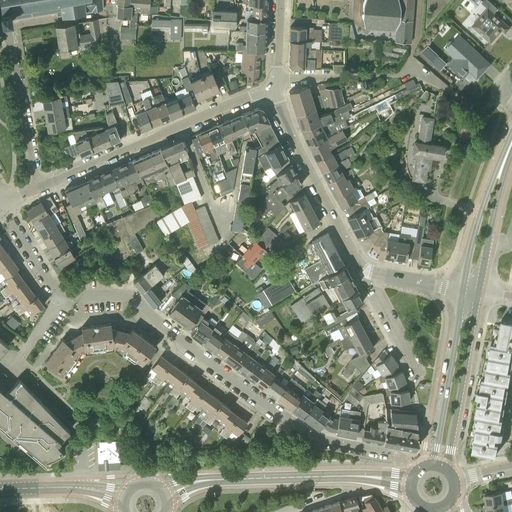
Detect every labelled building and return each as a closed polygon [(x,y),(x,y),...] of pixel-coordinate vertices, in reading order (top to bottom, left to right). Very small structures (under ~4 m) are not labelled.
[(0,0),(2,10),(0,10),(2,20),(11,19),(11,17),(14,16),(14,18),(19,18),(19,16),(33,14),(33,15),(39,14),(39,12),(56,10),(57,16),(62,15),(62,16),(85,13),(85,11),(91,10),(92,11),(102,9),(102,0),(0,0)] [(117,0),(117,4),(131,5),(131,11),(137,12),(149,13),(150,0),(117,0)] [(364,0),(363,3),(362,17),(364,27),(396,29),(395,42),(410,43),(413,0),(364,0)] [(488,8),(475,22),(481,27),(477,30),(491,43),(499,34),(497,32),(500,28),(505,33),(510,27),(493,13),(497,8),(487,0),(481,0),(480,1),(488,8)] [(135,39),(136,28),(137,12),(131,11),(131,5),(117,4),(116,17),(130,18),(129,27),(125,27),(124,38),(135,39)] [(267,5),(246,4),(245,9),(252,10),(252,19),(266,19),(267,5)] [(237,11),(213,9),(212,26),(236,27),(237,11)] [(80,36),(78,22),(55,25),(60,58),(69,56),(68,48),(80,46),(81,52),(92,50),(91,45),(103,43),(109,42),(105,18),(89,20),(91,34),(80,36)] [(180,39),(181,20),(171,19),(171,27),(170,39),(180,39)] [(266,19),(252,19),(246,19),(246,26),(239,26),(239,32),(243,32),(243,31),(266,31),(266,19)] [(329,24),(328,40),(344,41),(345,25),(329,24)] [(289,40),(311,40),(321,41),(321,33),(319,33),(319,31),(313,31),(313,28),(290,27),(289,40)] [(243,31),(243,32),(243,40),(246,40),(245,46),(242,46),(242,42),(236,42),(236,44),(236,50),(242,50),(247,50),(263,50),(265,50),(266,31),(243,31)] [(311,40),(289,40),(289,49),(310,50),(311,40)] [(407,46),(382,42),(377,65),(382,66),(384,54),(398,57),(399,53),(405,54),(407,46)] [(455,58),(450,64),(464,77),(471,69),(469,67),(472,64),(480,72),(489,62),(466,42),(453,57),(455,58)] [(321,50),(310,50),(289,49),(289,65),(291,68),(321,69),(321,50)] [(263,58),(263,50),(247,50),(242,50),(241,71),(242,72),(248,72),(247,83),(257,84),(259,58),(263,58)] [(441,70),(445,65),(441,61),(436,66),(441,70)] [(199,73),(208,94),(219,89),(218,86),(225,83),(219,68),(211,71),(210,68),(199,73)] [(208,94),(199,73),(188,77),(193,88),(197,98),(208,94)] [(185,91),(193,88),(188,77),(181,80),(185,91)] [(236,79),(228,82),(230,90),(238,87),(236,79)] [(404,84),(407,89),(416,84),(413,79),(404,84)] [(109,105),(125,102),(120,87),(119,82),(118,80),(117,80),(113,80),(106,81),(109,105)] [(397,100),(422,88),(419,83),(416,84),(407,89),(403,91),(402,90),(395,94),(396,96),(373,107),(375,111),(397,100)] [(330,106),(345,102),(340,89),(326,89),(325,84),(318,84),(319,89),(324,106),(329,105),(330,106)] [(120,87),(125,102),(125,103),(132,101),(126,85),(120,87)] [(292,103),(311,98),(307,86),(289,92),(292,103)] [(349,100),(366,93),(364,89),(348,97),(349,100)] [(164,121),(153,96),(151,91),(140,96),(145,106),(153,126),(164,121)] [(172,118),(166,102),(162,93),(153,96),(164,121),(172,118)] [(183,113),(195,108),(189,93),(177,98),(183,113)] [(43,99),(44,110),(62,107),(61,101),(67,100),(66,95),(43,99)] [(87,108),(93,106),(91,97),(85,98),(87,108)] [(177,98),(166,102),(172,118),(183,113),(177,98)] [(314,109),(311,98),(292,103),(296,115),(314,109)] [(314,109),(296,115),(301,129),(318,124),(319,125),(332,121),(332,119),(348,110),(353,108),(350,102),(334,109),(334,111),(319,116),(320,117),(317,118),(314,109)] [(153,126),(145,106),(140,108),(139,110),(140,113),(137,114),(141,131),(153,126)] [(62,107),(44,110),(46,121),(64,118),(62,107)] [(249,130),(243,132),(242,140),(251,136),(249,133),(254,131),(254,129),(269,122),(263,109),(258,107),(242,114),(249,130)] [(348,110),(332,119),(332,121),(319,125),(318,124),(301,129),(305,138),(342,120),(351,116),(348,110)] [(104,130),(110,144),(120,139),(115,126),(117,125),(112,111),(106,114),(108,126),(103,127),(104,130)] [(229,119),(235,133),(241,130),(242,132),(243,132),(249,130),(242,114),(229,119)] [(412,147),(412,148),(412,149),(412,150),(413,151),(413,152),(414,152),(414,153),(419,154),(418,163),(415,163),(413,177),(414,178),(414,179),(423,180),(424,179),(425,179),(426,168),(429,168),(431,156),(440,157),(442,146),(428,144),(430,132),(431,132),(433,120),(432,119),(432,118),(423,117),(423,118),(422,118),(420,130),(418,142),(415,142),(415,143),(414,143),(414,144),(413,144),(413,145),(412,145),(412,146),(412,147)] [(64,118),(46,121),(48,132),(66,129),(64,118)] [(217,124),(224,140),(230,154),(236,151),(231,138),(236,135),(235,133),(229,119),(217,124)] [(342,120),(305,138),(309,147),(337,132),(335,129),(345,124),(342,120)] [(254,129),(254,131),(262,145),(257,147),(250,146),(249,149),(246,149),(240,183),(241,183),(238,204),(236,204),(233,225),(230,225),(229,230),(242,232),(254,158),(266,152),(280,144),(269,122),(254,129)] [(207,128),(214,145),(220,159),(226,156),(220,142),(224,140),(217,124),(207,128)] [(210,147),(214,145),(207,128),(196,133),(209,163),(215,161),(210,147)] [(337,132),(309,147),(316,161),(332,152),(332,151),(330,146),(347,138),(342,129),(337,132)] [(87,137),(93,151),(110,144),(104,130),(87,137)] [(81,156),(93,151),(87,137),(75,142),(81,156)] [(160,148),(176,183),(185,204),(202,197),(193,175),(195,174),(193,168),(183,172),(176,155),(186,151),(182,139),(160,148)] [(280,144),(266,152),(273,165),(288,157),(280,144)] [(133,160),(140,175),(145,185),(162,177),(163,180),(168,178),(171,185),(176,183),(160,148),(133,160)] [(332,152),(316,161),(322,171),(349,156),(345,150),(334,156),(332,152)] [(349,156),(322,171),(327,181),(343,173),(342,170),(352,164),(350,161),(353,160),(356,155),(355,153),(349,156)] [(288,157),(273,165),(278,173),(276,175),(279,179),(277,180),(276,179),(267,186),(269,187),(266,189),(269,194),(296,173),(288,157)] [(122,165),(135,193),(140,191),(134,178),(140,175),(133,160),(122,165)] [(112,169),(119,184),(124,182),(129,195),(135,193),(122,165),(112,169)] [(336,197),(352,189),(353,188),(349,180),(355,173),(352,167),(343,173),(327,181),(336,197)] [(100,174),(107,190),(119,185),(119,184),(112,169),(100,174)] [(296,173),(269,194),(258,208),(263,213),(269,207),(277,214),(284,205),(281,201),(302,184),(296,173)] [(87,179),(97,202),(99,208),(106,205),(101,193),(107,190),(100,174),(98,175),(98,174),(94,176),(94,177),(87,179)] [(232,187),(228,178),(216,183),(220,192),(232,187)] [(77,184),(84,200),(87,206),(97,202),(87,179),(77,184)] [(84,200),(77,184),(65,189),(71,203),(66,205),(73,223),(79,220),(77,214),(81,212),(76,201),(80,199),(81,202),(84,200)] [(354,208),(366,201),(375,196),(372,191),(357,199),(352,189),(336,197),(342,208),(351,203),(354,208)] [(121,206),(127,204),(122,191),(116,193),(121,206)] [(289,201),(295,211),(309,203),(304,193),(289,201)] [(144,207),(153,203),(150,195),(141,199),(141,200),(144,207)] [(32,220),(52,208),(56,206),(50,196),(41,201),(40,200),(37,202),(36,204),(26,210),(32,220)] [(141,200),(132,204),(135,211),(144,207),(141,200)] [(352,228),(368,220),(362,210),(369,206),(366,201),(354,208),(356,213),(347,218),(352,228)] [(158,219),(161,217),(153,203),(144,207),(135,211),(106,223),(106,224),(114,242),(127,236),(134,232),(158,219)] [(309,203),(295,211),(300,220),(315,212),(309,203)] [(189,219),(180,206),(157,221),(165,234),(189,219)] [(209,245),(219,241),(205,206),(195,210),(209,245)] [(52,208),(32,220),(37,229),(52,220),(49,215),(54,212),(52,208)] [(315,212),(300,220),(305,230),(320,222),(315,212)] [(52,220),(37,229),(43,238),(63,226),(60,222),(56,225),(52,220)] [(373,244),(383,231),(380,226),(373,229),(368,220),(352,228),(358,238),(367,233),(373,244)] [(283,232),(289,226),(286,223),(280,229),(283,232)] [(422,237),(424,226),(418,225),(416,236),(413,251),(419,252),(418,262),(429,264),(433,239),(422,237)] [(63,226),(43,238),(48,247),(64,238),(61,233),(65,230),(63,226)] [(267,227),(263,232),(272,240),(276,235),(267,227)] [(83,229),(77,232),(80,239),(87,236),(83,229)] [(290,237),(291,236),(286,231),(285,232),(280,237),(285,242),(290,237)] [(395,258),(398,241),(387,239),(388,232),(383,231),(373,244),(386,246),(384,257),(395,258)] [(134,232),(127,236),(136,253),(143,249),(134,232)] [(272,240),(263,232),(260,237),(269,244),(272,240)] [(413,251),(416,236),(410,235),(410,234),(400,232),(398,241),(395,258),(406,260),(408,250),(413,251)] [(308,245),(313,254),(317,252),(322,260),(337,252),(328,233),(312,242),(312,243),(308,245)] [(269,244),(260,237),(257,239),(258,240),(256,242),(264,249),(269,244)] [(64,238),(48,247),(54,257),(74,245),(71,241),(67,243),(64,238)] [(264,249),(256,242),(255,241),(236,263),(240,266),(243,263),(248,267),(264,249)] [(238,248),(244,252),(247,249),(242,244),(238,248)] [(74,245),(54,257),(60,266),(75,257),(72,252),(76,249),(74,245)] [(0,267),(12,259),(6,251),(0,254),(0,267)] [(322,260),(315,263),(314,263),(304,268),(312,283),(318,280),(345,266),(337,252),(322,260)] [(193,275),(198,271),(185,254),(180,258),(193,275)] [(6,277),(16,270),(19,268),(12,259),(0,267),(0,273),(2,272),(6,277)] [(149,285),(150,286),(154,282),(164,275),(155,264),(133,281),(142,291),(149,285)] [(352,280),(345,266),(318,280),(321,286),(283,310),(294,328),(302,323),(331,305),(330,303),(356,287),(352,280)] [(16,270),(6,277),(4,279),(8,285),(0,290),(3,294),(23,279),(16,270)] [(154,282),(150,286),(149,285),(142,291),(154,306),(162,299),(161,299),(168,293),(165,290),(176,280),(173,277),(159,288),(154,282)] [(272,303),(294,290),(291,285),(286,277),(282,279),(264,290),(272,303)] [(23,279),(3,294),(6,297),(13,292),(17,297),(29,288),(23,279)] [(190,286),(184,282),(171,292),(178,297),(168,312),(182,322),(182,325),(184,326),(186,325),(188,327),(205,304),(187,290),(190,286)] [(29,288),(17,297),(21,302),(13,308),(16,311),(17,311),(36,296),(29,288)] [(345,317),(354,312),(359,310),(356,305),(363,301),(361,296),(361,295),(360,292),(359,292),(357,290),(342,298),(338,300),(338,301),(337,301),(337,302),(337,303),(339,307),(330,311),(336,322),(345,317)] [(36,295),(36,296),(17,311),(19,314),(27,309),(31,314),(43,305),(36,295)] [(229,305),(232,301),(225,297),(222,300),(229,305)] [(263,325),(269,321),(275,317),(271,310),(265,313),(258,317),(255,319),(260,326),(263,325)] [(247,321),(251,318),(243,311),(240,314),(247,321)] [(6,322),(14,329),(19,323),(12,316),(6,322)] [(202,342),(215,326),(204,317),(191,334),(202,342)] [(362,327),(357,318),(348,323),(345,317),(336,322),(324,328),(327,334),(334,330),(338,328),(343,338),(362,327)] [(511,320),(502,318),(498,342),(511,344),(511,320)] [(82,329),(85,349),(114,345),(111,325),(111,323),(91,326),(81,327),(82,329)] [(111,325),(114,345),(118,346),(130,330),(111,325)] [(213,351),(223,338),(218,334),(221,331),(215,326),(202,342),(213,351)] [(345,349),(354,345),(368,337),(362,327),(343,338),(340,340),(339,338),(334,340),(336,344),(341,341),(345,349)] [(132,328),(118,346),(142,364),(139,368),(143,370),(156,353),(153,350),(155,346),(132,328)] [(82,329),(65,340),(80,351),(85,349),(82,329)] [(222,357),(237,336),(229,330),(223,338),(213,351),(222,357)] [(236,368),(250,350),(241,343),(248,334),(242,330),(237,336),(222,357),(236,368)] [(292,341),(288,336),(283,340),(287,345),(292,341)] [(0,421),(41,458),(38,458),(38,459),(46,457),(53,455),(60,451),(65,448),(64,447),(62,448),(57,443),(70,430),(19,378),(13,384),(0,378),(0,354),(8,345),(0,337),(0,421)] [(366,358),(363,353),(373,347),(368,337),(354,345),(359,355),(352,359),(341,373),(347,377),(355,366),(366,358)] [(80,351),(65,340),(63,338),(45,362),(52,367),(49,371),(64,381),(67,378),(63,375),(80,351)] [(492,341),(486,377),(501,380),(507,381),(510,382),(511,369),(509,369),(511,353),(511,344),(498,342),(492,341)] [(246,375),(262,353),(258,350),(261,347),(256,343),(250,350),(236,368),(246,375)] [(292,355),(299,351),(297,346),(289,349),(292,355)] [(378,376),(395,365),(397,363),(390,354),(389,355),(389,357),(387,357),(387,356),(383,351),(385,349),(384,349),(371,365),(374,370),(371,372),(376,378),(378,376)] [(255,382),(265,368),(261,364),(269,353),(265,350),(262,353),(246,375),(255,382)] [(285,359),(297,370),(301,365),(289,354),(285,359)] [(151,379),(155,382),(170,362),(161,355),(152,368),(157,372),(151,379)] [(274,357),(265,368),(255,382),(264,388),(274,374),(270,372),(279,361),(274,357)] [(366,358),(355,366),(361,373),(369,364),(366,358)] [(170,362),(155,382),(159,385),(164,377),(169,381),(179,368),(170,362)] [(315,378),(301,365),(297,370),(312,381),(315,378)] [(386,388),(388,387),(388,388),(404,382),(406,381),(401,371),(400,371),(399,373),(397,372),(398,371),(395,365),(378,376),(382,385),(384,385),(386,388)] [(274,374),(264,388),(276,398),(286,385),(280,381),(283,376),(281,375),(284,371),(280,367),(274,374)] [(179,368),(169,381),(163,389),(168,393),(169,392),(172,395),(187,375),(179,368)] [(187,375),(172,395),(176,398),(181,390),(186,394),(196,381),(187,375)] [(501,416),(507,381),(501,380),(486,377),(483,376),(480,388),(478,388),(477,394),(482,396),(482,401),(479,400),(476,413),(479,414),(495,417),(503,417),(501,416)] [(302,394),(306,389),(291,377),(286,385),(276,398),(291,409),(302,394)] [(189,409),(204,389),(196,382),(196,381),(186,394),(191,399),(185,406),(189,409)] [(353,387),(359,390),(363,385),(358,381),(353,387)] [(388,387),(386,388),(386,389),(387,395),(390,395),(391,403),(409,401),(408,390),(407,390),(405,391),(404,390),(404,389),(404,382),(388,388),(388,387)] [(349,392),(359,400),(363,396),(353,387),(349,392)] [(213,395),(204,389),(189,409),(193,411),(198,404),(203,408),(213,395)] [(302,394),(291,409),(302,417),(321,393),(316,389),(313,393),(312,392),(307,398),(306,398),(306,397),(302,394)] [(359,400),(349,392),(346,396),(356,405),(359,400)] [(382,392),(363,396),(371,403),(384,400),(382,392)] [(128,401),(135,406),(139,400),(132,395),(128,401)] [(213,395),(203,408),(198,415),(206,422),(221,402),(213,395)] [(221,402),(206,422),(210,424),(216,417),(220,421),(230,408),(221,402)] [(311,424),(322,409),(314,404),(303,418),(311,424)] [(223,436),(238,416),(230,409),(230,408),(220,421),(225,425),(219,433),(223,436)] [(329,430),(334,418),(322,409),(311,424),(319,430),(323,425),(329,430)] [(401,419),(416,420),(415,411),(392,409),(391,424),(387,423),(384,442),(396,444),(399,430),(401,419)] [(501,429),(503,417),(495,417),(479,414),(473,449),(497,454),(499,441),(496,440),(497,435),(503,436),(504,430),(501,429)] [(247,422),(238,416),(223,436),(227,438),(232,431),(238,435),(247,422)] [(346,435),(349,417),(339,416),(339,419),(334,418),(329,430),(337,431),(336,433),(346,435)] [(359,419),(349,417),(346,435),(356,437),(359,419)] [(418,434),(416,420),(401,419),(399,430),(418,434)] [(384,442),(387,423),(388,420),(378,421),(377,427),(370,426),(369,430),(363,429),(362,438),(384,442)] [(418,434),(399,430),(396,444),(414,448),(419,444),(418,434)] [(250,438),(250,437),(245,434),(240,440),(246,444),(250,438)] [(99,447),(97,447),(98,462),(114,462),(120,461),(119,441),(99,441),(99,447)] [(486,507),(511,503),(511,497),(503,499),(502,492),(484,494),(486,507)] [(390,511),(387,506),(381,510),(372,493),(363,498),(367,507),(362,509),(363,511),(390,511)] [(360,511),(356,496),(339,501),(341,507),(341,511),(360,511)] [(324,506),(326,511),(341,511),(341,507),(339,501),(324,506)] [(511,511),(511,503),(486,507),(487,511),(511,511)]
